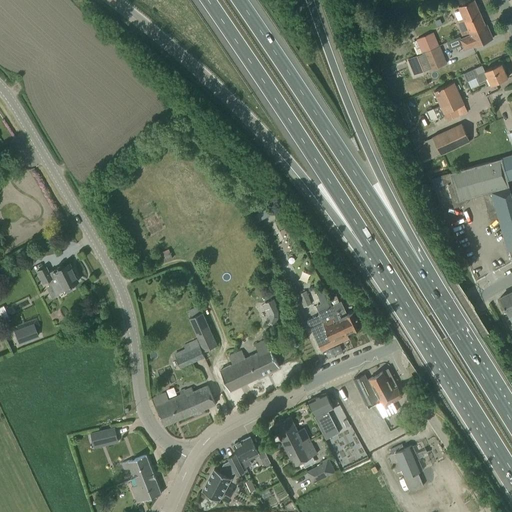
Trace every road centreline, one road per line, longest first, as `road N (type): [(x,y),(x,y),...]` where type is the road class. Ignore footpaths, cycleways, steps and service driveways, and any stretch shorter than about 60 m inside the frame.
road 1 (unclassified): [(191,460),(146,417),(119,288),(0,91)]
road 2 (motorway): [(113,0),(227,98),(367,242)]
road 3 (motorway): [(413,266),(237,0)]
road 4 (motorway): [(207,0),(367,242)]
road 5 (motorway): [(413,266),(309,0)]
road 6 (motorway): [(367,242),(511,472)]
road 7 (unclassified): [(191,460),(234,421),(387,342)]
road 8 (unclassified): [(493,511),(387,342)]
road 9 (motorway): [(511,424),(413,266)]
road 10 (unclassified): [(387,342),(511,281)]
